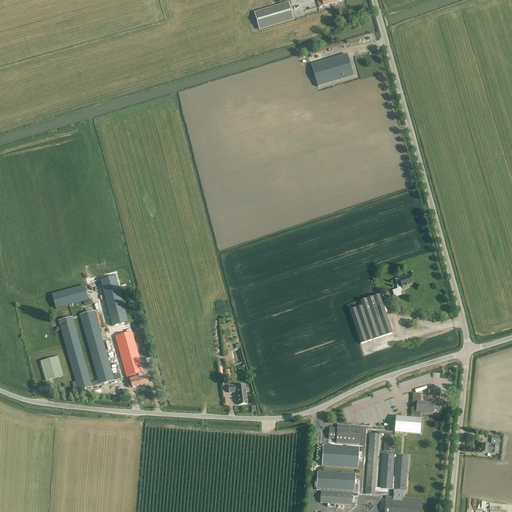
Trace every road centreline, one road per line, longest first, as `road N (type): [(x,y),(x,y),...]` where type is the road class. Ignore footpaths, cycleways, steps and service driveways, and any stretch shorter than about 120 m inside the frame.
road 1 (unclassified): [(0,391),(71,411),(280,420),(467,350)]
road 2 (unclassified): [(467,350),(373,0)]
road 3 (unclassified): [(450,511),(467,350)]
